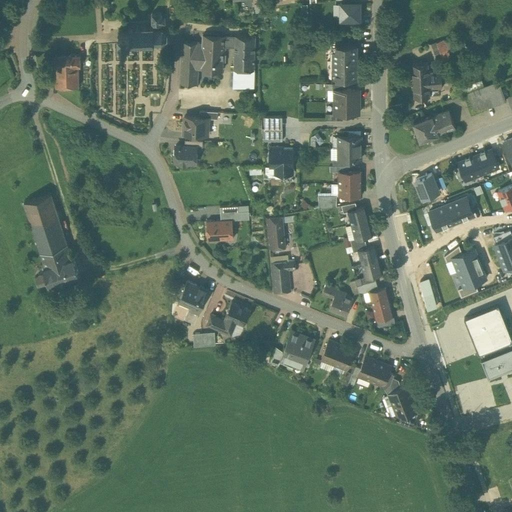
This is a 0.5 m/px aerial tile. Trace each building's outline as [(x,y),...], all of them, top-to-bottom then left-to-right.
[(341,2),(341,18),(347,18),(359,18),(359,2),(341,2)] [(153,28),(161,28),(161,22),(164,22),(165,22),(166,21),(165,21),(164,16),(165,15),(165,14),(164,15),(161,15),(161,13),(162,13),(161,12),(160,12),(153,12),(152,12),(151,13),(152,13),(152,18),(151,18),(151,19),(152,19),(152,26),(153,26),(153,28)] [(153,26),(152,26),(146,26),(146,24),(144,24),(144,26),(139,26),(138,24),(137,24),(137,26),(130,26),(128,25),(127,26),(129,28),(129,29),(120,29),(119,28),(117,29),(118,30),(119,40),(118,41),(119,42),(120,41),(129,41),(129,42),(127,44),(129,45),(130,44),(137,43),(137,46),(139,46),(139,43),(144,43),(144,46),(146,45),(146,43),(152,43),(153,45),(154,44),(154,43),(154,42),(162,42),(162,43),(164,43),(163,41),(166,38),(168,39),(168,38),(167,37),(167,33),(168,32),(168,31),(166,31),(163,28),(164,27),(162,26),(162,28),(161,28),(153,28),(153,26)] [(225,34),(203,33),(202,42),(200,42),(198,67),(222,69),(223,51),(225,51),(225,45),(225,35),(225,34)] [(255,35),(235,34),(235,35),(235,45),(234,51),(255,52),(255,35)] [(235,35),(225,35),(225,45),(235,45),(235,35)] [(451,60),(443,39),(431,44),(436,57),(441,55),(444,62),(451,60)] [(200,42),(182,41),(179,82),(197,83),(198,67),(200,42)] [(357,43),(336,43),(336,49),(333,49),(333,71),(336,71),(336,76),(357,76),(357,43)] [(255,52),(234,51),(234,68),(253,69),(254,69),(255,52)] [(80,54),(52,55),(52,66),(55,66),(78,65),(80,65),(80,54)] [(428,63),(412,64),(413,80),(429,79),(428,71),(428,63)] [(78,65),(55,66),(56,87),(79,85),(78,65)] [(253,69),(234,68),(234,85),(252,86),(253,69)] [(441,70),(428,71),(429,79),(441,79),(441,70)] [(429,79),(413,80),(414,97),(430,96),(429,88),(429,79)] [(441,79),(429,79),(429,88),(442,87),(441,79)] [(459,82),(452,85),(453,89),(450,90),(452,98),(464,94),(459,82)] [(475,112),(506,100),(499,82),(467,93),(475,112)] [(359,88),(335,88),(335,100),(359,101),(359,100),(359,88)] [(359,101),(335,101),(335,113),(359,112),(359,101)] [(448,108),(432,114),(439,133),(455,127),(448,108)] [(217,111),(200,110),(199,116),(209,116),(209,117),(217,118),(217,111)] [(432,114),(413,121),(420,140),(439,133),(432,114)] [(199,116),(184,115),(183,132),(208,134),(209,117),(209,116),(199,116)] [(282,128),(264,128),(264,140),(282,140),(282,128)] [(361,135),(339,135),(339,147),(361,147),(361,135)] [(511,136),(501,140),(510,164),(511,163),(511,136)] [(184,145),(176,144),(175,161),(180,161),(180,162),(186,162),(186,161),(194,162),(194,153),(196,153),(197,146),(197,145),(184,145)] [(293,147),(278,147),(278,146),(270,146),(270,165),(275,165),(275,172),(293,172),(293,147)] [(361,147),(339,147),(339,158),(345,158),(361,158),(361,147)] [(491,148),(475,155),(482,173),(499,167),(491,148)] [(466,180),(482,173),(475,155),(458,161),(460,165),(465,178),(466,180)] [(465,178),(460,165),(454,167),(459,180),(465,178)] [(361,170),(350,170),(348,170),(339,170),(339,182),(361,182),(361,170)] [(361,182),(339,182),(339,194),(361,194),(361,182)] [(511,184),(498,190),(505,208),(511,205),(511,184)] [(127,186),(76,185),(76,213),(127,214),(127,186)] [(51,192),(24,201),(40,251),(67,242),(51,192)] [(336,194),(318,194),(319,206),(321,206),(321,207),(336,205),(336,194)] [(466,195),(446,203),(453,222),(474,214),(466,195)] [(355,201),(341,204),(343,211),(348,210),(357,208),(355,201)] [(437,229),(453,222),(446,203),(429,210),(437,229)] [(238,205),(220,206),(220,219),(232,218),(232,219),(249,218),(249,210),(238,210),(238,205)] [(357,208),(348,210),(352,224),(368,219),(365,206),(357,208)] [(282,216),(266,217),(268,240),(284,238),(282,216)] [(208,239),(233,237),(232,219),(232,218),(220,219),(207,220),(208,239)] [(368,219),(352,224),(355,237),(364,235),(372,233),(368,219)] [(493,236),(496,243),(511,236),(511,234),(510,229),(504,232),(495,235),(493,236)] [(364,235),(355,237),(350,238),(352,244),(365,241),(364,235)] [(500,257),(511,252),(511,236),(496,243),(494,243),(500,257)] [(284,238),(268,240),(269,249),(285,247),(284,238)] [(365,241),(352,244),(353,250),(358,249),(367,246),(365,241)] [(67,242),(40,251),(45,265),(71,256),(67,242)] [(367,246),(358,249),(362,262),(378,258),(375,244),(367,246)] [(447,261),(453,259),(452,257),(462,253),(459,244),(445,255),(447,261)] [(458,270),(480,262),(474,248),(462,253),(452,257),(453,259),(458,270)] [(511,252),(500,257),(504,269),(506,268),(511,265),(511,252)] [(45,265),(43,266),(46,275),(48,280),(49,284),(60,280),(61,280),(68,278),(67,278),(79,274),(73,256),(71,256),(45,265)] [(378,258),(362,262),(365,276),(374,274),(382,272),(378,258)] [(287,260),(271,262),(274,291),(291,290),(288,269),(287,260)] [(480,262),(458,270),(464,286),(475,282),(486,278),(480,262)] [(428,271),(418,275),(430,314),(439,310),(428,271)] [(374,274),(365,276),(360,277),(362,283),(375,279),(374,274)] [(208,288),(188,279),(187,278),(185,284),(179,298),(178,301),(178,302),(180,298),(191,303),(189,306),(198,310),(198,311),(199,311),(209,288),(208,287),(208,288)] [(375,279),(362,283),(363,290),(369,290),(378,288),(375,279)] [(185,284),(175,280),(174,295),(179,298),(185,284)] [(355,280),(350,281),(353,293),(359,291),(355,280)] [(478,289),(475,282),(464,286),(458,288),(461,296),(478,289)] [(337,287),(326,283),(322,292),(333,296),(329,306),(346,313),(352,296),(336,290),(337,287)] [(378,288),(369,290),(373,304),(389,300),(386,286),(378,288)] [(180,298),(178,302),(172,315),(186,321),(188,318),(184,317),(188,308),(187,308),(188,306),(189,306),(191,303),(180,298)] [(251,308),(232,300),(225,315),(224,319),(210,313),(206,323),(231,334),(237,320),(244,323),(251,308)] [(389,300),(373,304),(376,317),(393,313),(389,300)] [(198,310),(189,306),(191,303),(189,306),(188,306),(187,308),(188,308),(184,317),(188,318),(194,321),(199,311),(198,311),(198,310)] [(511,338),(498,303),(465,316),(488,375),(511,365),(511,338)] [(396,313),(379,318),(382,326),(398,322),(396,313)] [(313,338),(292,330),(293,327),(292,327),(282,350),(279,358),(302,367),(315,336),(314,336),(313,338)] [(201,332),(193,332),(194,345),(202,344),(201,332)] [(218,333),(202,334),(202,343),(218,342),(218,333)] [(341,343),(328,338),(321,357),(334,362),(341,343)] [(355,348),(341,343),(334,362),(347,367),(355,348)] [(282,350),(274,347),(269,360),(277,363),(279,358),(282,350)] [(378,360),(365,355),(360,367),(358,373),(371,378),(378,360)] [(334,362),(321,357),(319,363),(332,368),(334,362)] [(391,365),(378,360),(371,378),(381,382),(385,380),(389,371),(391,365)] [(347,367),(334,362),(332,368),(345,373),(346,369),(347,367)] [(398,364),(392,362),(391,365),(389,371),(394,374),(398,364)] [(360,367),(355,364),(352,371),(348,381),(354,383),(358,373),(360,367)] [(352,371),(346,369),(345,373),(340,386),(346,388),(348,381),(352,371)] [(394,374),(389,371),(385,380),(381,382),(384,388),(390,383),(393,376),(394,374)] [(398,378),(393,376),(390,383),(384,388),(388,393),(389,392),(398,387),(401,385),(398,378)] [(398,387),(389,392),(393,403),(412,396),(407,383),(401,385),(398,387)] [(412,396),(393,403),(397,413),(402,415),(408,413),(417,409),(412,396)] [(408,413),(402,415),(399,421),(412,426),(414,421),(410,419),(408,413)]
